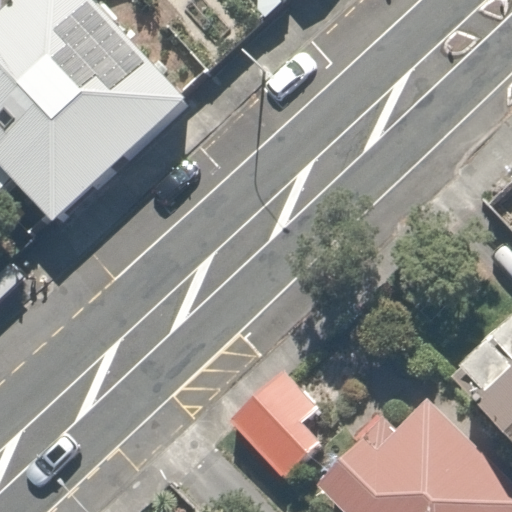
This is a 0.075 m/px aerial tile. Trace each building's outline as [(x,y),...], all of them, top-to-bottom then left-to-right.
[(0,168),(75,254),(216,131),(102,0),(9,0),(0,8),(0,168)] [(139,0),(211,78),(295,0),(139,0)] [(511,345),(476,374),(511,419),(511,345)] [(339,410),(285,359),(223,424),(277,475),(339,410)] [(511,511),(511,462),(439,377),(327,473),(360,511),(511,511)]
